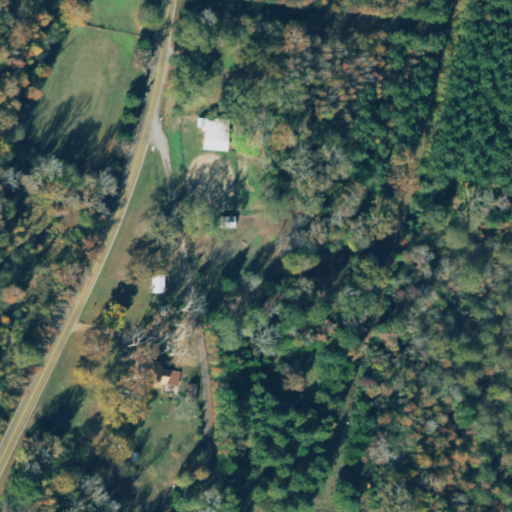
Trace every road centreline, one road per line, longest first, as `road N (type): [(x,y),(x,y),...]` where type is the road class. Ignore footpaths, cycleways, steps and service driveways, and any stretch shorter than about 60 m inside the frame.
road 1 (secondary): [(173,0),(154,108),(117,224),(0,467)]
road 2 (residential): [(160,511),(164,233),(154,108)]
